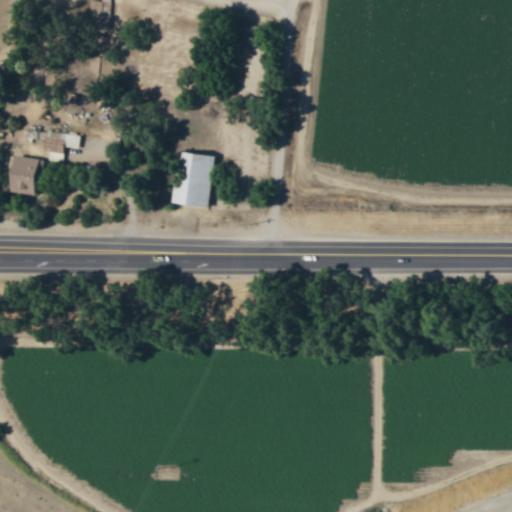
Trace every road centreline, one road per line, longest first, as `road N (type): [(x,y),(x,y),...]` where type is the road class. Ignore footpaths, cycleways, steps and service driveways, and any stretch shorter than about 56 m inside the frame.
road 1 (trunk): [(269,255),(0,249)]
road 2 (residential): [(269,255),(288,12),(281,0)]
road 3 (trunk): [(511,256),(269,255)]
